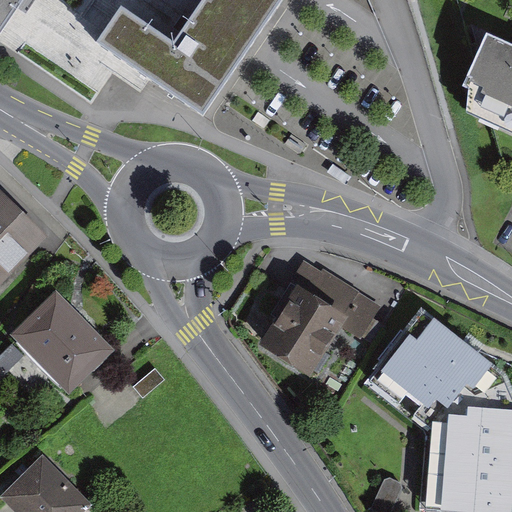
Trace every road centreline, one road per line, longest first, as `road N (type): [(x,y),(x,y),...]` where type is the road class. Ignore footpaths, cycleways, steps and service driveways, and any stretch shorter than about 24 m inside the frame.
road 1 (secondary): [(324,511),(195,328),(173,260)]
road 2 (secondary): [(511,298),(319,213)]
road 3 (secondary): [(158,165),(4,111)]
road 4 (secondary): [(4,111),(126,206)]
